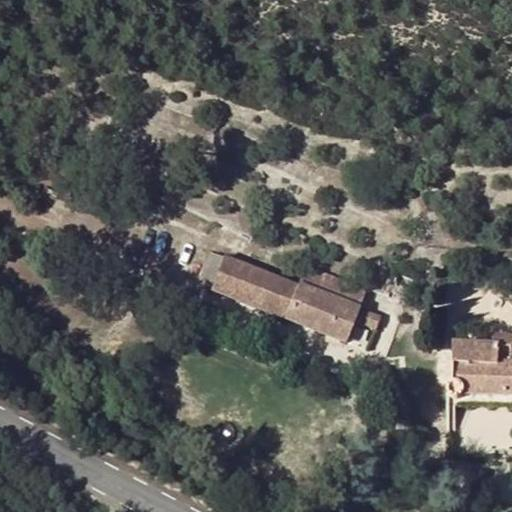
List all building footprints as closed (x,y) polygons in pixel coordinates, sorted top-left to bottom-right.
[(204,275),(217,279),(225,254),(213,250),(204,275)] [(276,299),(270,316),(290,325),(305,291),(235,260),(220,294),(235,301),(242,285),(276,299)] [(402,305),(344,281),(335,304),(392,327),(402,305)] [(335,304),(305,291),(290,325),(354,351),(361,335),(383,345),(392,327),(335,304)] [(511,409),(511,349),(500,350),(500,358),(464,358),(464,397),(464,423),(475,422),(481,422),(480,412),(511,409)] [(481,422),(511,419),(511,409),(480,412),(481,422)] [(465,448),(475,448),(475,422),(464,423),(465,448)]
